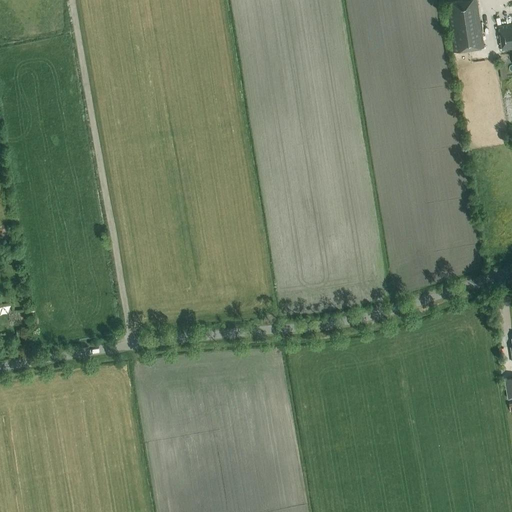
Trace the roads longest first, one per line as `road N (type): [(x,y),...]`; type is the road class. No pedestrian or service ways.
road 1 (unclassified): [(0,369),(359,323),(511,264)]
road 2 (track): [(130,347),(72,0)]
